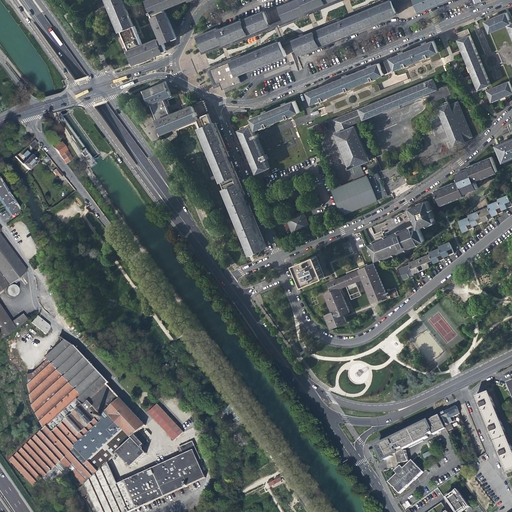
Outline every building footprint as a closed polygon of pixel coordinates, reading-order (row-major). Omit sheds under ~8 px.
[(107,0),(111,7),(121,32),(122,31),(133,26),(122,0),(107,0)] [(135,26),(134,26),(133,26),(122,31),(126,42),(130,51),(129,51),(134,64),(146,59),(162,52),(167,50),(164,42),(176,37),(166,12),(165,13),(164,9),(168,8),(175,5),(187,0),(150,0),(148,1),(153,12),(151,12),(152,14),(152,15),(161,37),(142,45),(135,26)] [(301,0),(299,0),(292,3),(297,17),(302,15),(307,13),(306,12),(301,0)] [(319,7),(316,0),(301,0),(306,12),(312,10),(319,7)] [(413,0),(418,12),(426,9),(422,0),(413,0)] [(422,0),(426,9),(433,6),(430,0),(422,0)] [(386,3),(380,5),(386,19),(396,15),(391,1),(386,3)] [(297,17),(292,3),(289,4),(295,18),(296,18),(297,17)] [(290,20),(295,18),(289,4),(280,8),(286,22),(290,20)] [(386,19),(380,5),(378,6),(376,7),(381,21),(386,19)] [(381,21),(376,7),(371,9),(365,11),(371,25),(381,21)] [(371,25),(365,11),(360,14),(354,16),(360,30),(371,25)] [(269,27),(263,12),(254,16),(260,30),(265,29),(269,27)] [(501,15),(485,22),(490,34),(508,26),(511,36),(511,24),(507,13),(501,15)] [(260,30),(254,16),(251,17),(257,32),(259,31),(260,30)] [(360,30),(354,16),(350,18),(348,18),(354,33),(360,30)] [(257,32),(251,17),(243,21),(249,35),(254,33),(256,32),(257,32)] [(354,33),(348,18),(341,22),(332,25),(338,39),(354,33)] [(249,35),(243,21),(230,26),(237,40),(242,38),(249,35)] [(338,39),(332,25),(329,26),(326,27),(332,41),(338,39)] [(237,40),(230,26),(227,27),(233,42),(235,41),(237,40)] [(233,42),(227,27),(219,31),(225,45),(229,43),(233,42)] [(332,41),(326,27),(320,30),(317,31),(323,45),(327,44),(332,41)] [(219,31),(218,29),(211,32),(216,46),(219,45),(224,43),(219,31)] [(216,46),(210,32),(207,33),(213,48),(215,47),(216,46)] [(321,46),(315,32),(310,34),(306,36),(312,50),(321,46)] [(213,48),(207,33),(197,37),(202,52),(207,50),(213,48)] [(312,50),(306,36),(305,36),(303,37),(309,51),(312,50)] [(470,36),(458,40),(461,48),(474,77),(474,79),(479,90),(490,85),(470,36)] [(309,51),(303,37),(298,39),(293,41),(299,55),(309,51)] [(286,55),(281,42),(275,44),(269,47),(274,60),(286,55)] [(429,57),(438,53),(431,42),(425,45),(397,56),(391,59),(396,71),(405,67),(406,68),(408,67),(407,66),(426,58),(427,59),(429,59),(429,57)] [(274,60),(269,47),(267,48),(265,48),(270,62),(274,60)] [(270,62),(265,48),(257,52),(248,55),(254,69),(270,62)] [(254,69),(248,55),(247,56),(244,57),(250,70),(254,69)] [(250,70),(244,57),(239,59),(235,60),(241,75),(245,72),(250,70)] [(241,75),(235,60),(232,61),(228,63),(234,77),(241,75)] [(234,77),(228,63),(218,68),(210,71),(216,85),(220,84),(223,91),(237,85),(234,77)] [(313,105),(322,101),(323,103),(325,102),(325,100),(347,90),(348,92),(350,92),(349,90),(371,80),(372,82),(374,81),(374,79),(383,75),(379,64),(345,78),(319,89),(308,93),(313,105)] [(336,134),(354,180),(365,175),(361,165),(362,164),(369,161),(355,127),(352,127),(351,125),(437,89),(432,79),(333,121),(338,133),(336,134)] [(488,90),(492,102),(501,98),(503,97),(511,93),(511,88),(509,81),(488,90)] [(234,177),(209,116),(200,120),(194,105),(192,106),(192,107),(170,115),(163,99),(170,96),(167,89),(165,83),(159,85),(144,92),(149,105),(150,104),(151,107),(157,121),(156,121),(162,134),(172,130),(190,123),(197,120),(201,128),(199,129),(201,134),(207,150),(219,178),(220,182),(221,182),(224,189),(223,189),(225,194),(231,208),(240,231),(249,254),(263,249),(236,184),(237,184),(234,177)] [(207,111),(205,105),(202,103),(200,102),(194,105),(200,120),(209,116),(209,115),(208,116),(206,112),(207,111)] [(261,115),(252,119),(254,125),(239,131),(243,139),(252,161),(257,174),(269,169),(265,159),(266,159),(265,157),(264,157),(256,138),(257,137),(256,135),(255,136),(253,131),(256,130),(256,131),(266,126),(267,128),(269,127),(269,126),(288,118),(288,119),(290,118),(290,117),(299,113),(295,102),(285,106),(261,115)] [(464,140),(472,137),(457,102),(449,105),(449,103),(443,106),(437,108),(454,147),(457,146),(465,142),(464,140)] [(438,134),(444,131),(442,125),(435,128),(438,134)] [(511,139),(499,145),(505,160),(511,157),(511,139)] [(57,146),(53,148),(63,160),(70,155),(62,143),(57,146)] [(26,150),(22,155),(26,159),(21,163),(28,170),(37,161),(32,156),(26,150)] [(70,155),(63,160),(65,164),(73,159),(70,155)] [(457,175),(460,182),(437,191),(442,204),(465,195),(464,193),(477,188),(474,180),(497,171),(492,158),(477,164),(469,168),(470,169),(466,171),(464,172),(460,173),(457,174),(457,175)] [(59,178),(60,177),(62,175),(57,168),(53,171),(59,178)] [(375,174),(366,178),(355,182),(332,191),(337,203),(342,215),(380,200),(386,197),(377,173),(375,174)] [(0,181),(0,200),(4,207),(9,215),(18,210),(14,203),(0,181)] [(498,199),(499,201),(502,207),(503,210),(508,208),(511,206),(511,204),(508,195),(498,199)] [(499,201),(497,201),(488,205),(489,207),(493,216),(498,214),(503,212),(503,210),(502,207),(499,201)] [(372,244),(378,261),(425,241),(420,228),(434,221),(427,202),(420,205),(412,208),(418,225),(393,235),(372,244)] [(488,220),(493,218),(493,216),(489,207),(485,208),(478,211),(483,222),(488,220)] [(479,224),(483,222),(478,211),(471,214),(468,215),(469,217),(472,226),(479,224)] [(303,213),(287,220),(293,232),(294,235),(301,232),(303,231),(307,230),(310,228),(303,213)] [(473,228),(472,226),(469,217),(459,221),(463,232),(469,230),(473,228)] [(0,338),(27,318),(23,313),(11,321),(0,304),(0,290),(7,285),(26,271),(26,270),(18,260),(3,240),(0,235),(0,231),(1,231),(0,229),(0,338)] [(439,245),(440,247),(444,257),(449,255),(454,252),(449,241),(439,245)] [(430,252),(430,253),(435,263),(440,261),(445,259),(444,257),(440,247),(430,252)] [(430,253),(420,257),(425,269),(430,266),(435,264),(435,263),(430,253)] [(291,269),(292,271),(299,288),(325,277),(317,256),(293,266),(291,269)] [(409,262),(410,264),(414,273),(420,271),(425,269),(420,257),(409,262)] [(374,264),(368,266),(359,269),(359,268),(352,271),(346,273),(348,276),(328,284),(331,292),(325,294),(333,312),(325,315),(331,329),(346,323),(343,315),(349,313),(339,288),(363,279),(373,303),(387,297),(387,295),(388,294),(391,299),(399,296),(395,288),(387,291),(388,293),(386,293),(374,264)] [(415,275),(414,273),(410,264),(400,268),(405,279),(411,276),(415,275)] [(12,284),(11,284),(10,285),(8,286),(7,287),(6,289),(6,291),(7,292),(7,293),(9,295),(10,296),(11,296),(13,296),(14,296),(16,295),(17,294),(18,293),(18,292),(18,291),(18,289),(18,287),(16,285),(15,285),(13,284),(12,284)] [(51,327),(49,326),(37,316),(31,323),(45,334),(51,327)] [(27,376),(28,381),(36,379),(74,346),(73,346),(67,342),(49,357),(51,359),(29,377),(27,376)] [(36,379),(28,381),(32,407),(43,426),(37,432),(36,431),(6,459),(34,487),(39,482),(40,484),(43,481),(45,483),(47,481),(51,484),(59,482),(70,471),(68,469),(72,465),(76,470),(72,473),(84,486),(98,472),(76,448),(105,421),(87,403),(109,383),(95,367),(83,354),(74,346),(36,379)] [(112,387),(109,383),(87,403),(105,421),(76,448),(98,472),(84,486),(79,490),(83,497),(89,494),(96,511),(129,511),(206,477),(198,460),(201,459),(193,441),(180,447),(183,455),(117,484),(108,462),(117,453),(131,468),(146,454),(141,448),(144,445),(144,444),(148,440),(139,431),(145,426),(111,388),(112,387)] [(489,393),(476,398),(507,473),(511,470),(511,448),(504,431),(492,401),(489,393)] [(236,421),(242,417),(232,403),(222,411),(226,417),(231,413),(234,417),(236,421)] [(148,413),(174,441),(184,432),(158,404),(148,413)] [(460,414),(457,407),(447,412),(439,416),(445,427),(445,428),(446,429),(447,432),(453,429),(450,424),(455,421),(453,418),(460,414)] [(432,419),(439,433),(442,431),(446,429),(445,428),(445,427),(439,416),(436,417),(432,419)] [(439,433),(432,419),(411,430),(418,444),(424,441),(423,440),(428,438),(427,436),(432,433),(433,435),(439,433)] [(385,460),(385,459),(388,470),(393,469),(395,470),(396,471),(396,472),(398,475),(389,483),(392,486),(394,488),(395,488),(396,489),(395,489),(400,495),(409,487),(408,485),(413,480),(415,481),(424,473),(419,468),(418,468),(418,467),(413,461),(410,464),(410,463),(409,462),(409,461),(408,460),(408,459),(408,458),(408,457),(407,457),(407,456),(407,455),(406,454),(406,453),(406,452),(405,452),(404,450),(409,447),(409,448),(418,444),(411,430),(378,446),(378,449),(380,453),(384,451),(385,452),(381,454),(382,456),(384,459),(385,460)] [(255,448),(261,444),(262,444),(259,439),(252,444),(255,448)] [(447,498),(452,506),(456,511),(460,511),(466,508),(466,509),(469,507),(457,490),(454,492),(454,493),(447,498)] [(296,497),(291,500),(295,506),(300,502),(296,497)]
